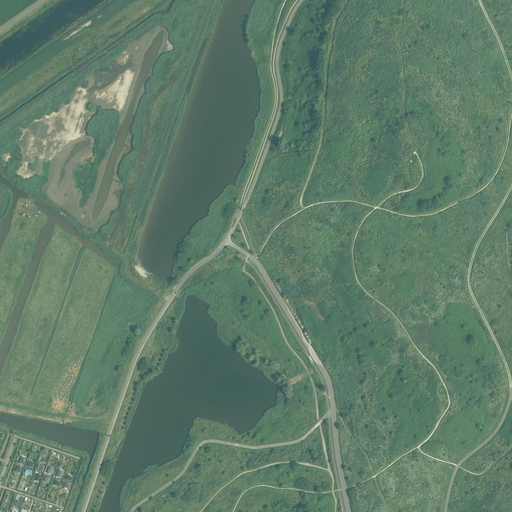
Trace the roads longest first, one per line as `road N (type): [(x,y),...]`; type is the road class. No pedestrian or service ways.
road 1 (unknown): [(330,471),(313,378),(252,278),(228,269),(169,299)]
road 2 (track): [(511,185),(467,278),(505,362),(510,398)]
road 3 (unknown): [(297,0),(274,50),(275,112),(241,207)]
road 4 (unknown): [(333,492),(330,471),(276,462),(229,482),(200,511)]
